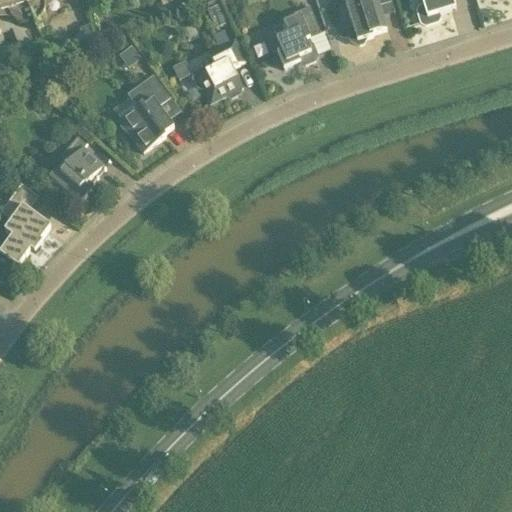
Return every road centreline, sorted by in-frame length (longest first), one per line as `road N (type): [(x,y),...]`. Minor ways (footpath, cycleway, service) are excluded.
road 1 (residential): [(0,347),(128,209),(228,139),(333,92),(511,36)]
road 2 (tertiary): [(112,511),(255,368),(436,246)]
